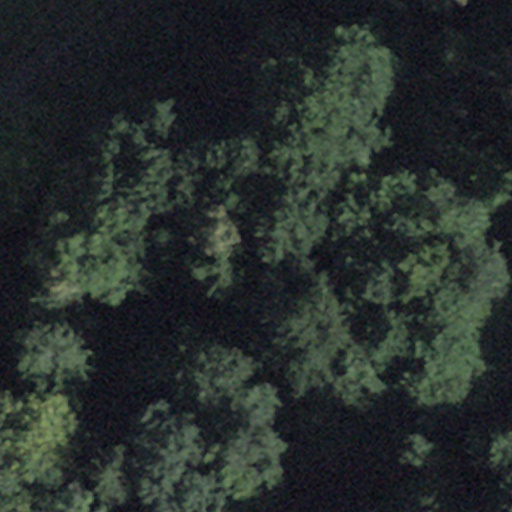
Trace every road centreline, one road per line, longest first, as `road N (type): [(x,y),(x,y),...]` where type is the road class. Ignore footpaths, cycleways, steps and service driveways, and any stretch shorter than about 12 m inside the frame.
road 1 (track): [(281,511),(511,388)]
road 2 (track): [(0,109),(75,60),(125,0)]
